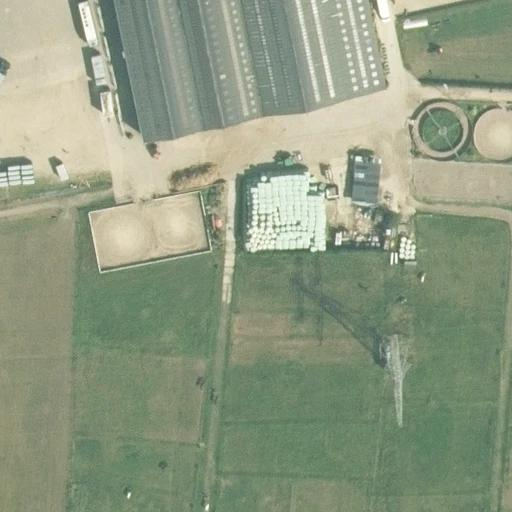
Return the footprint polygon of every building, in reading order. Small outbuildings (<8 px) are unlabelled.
[(116,0),(144,137),(386,87),(367,0),(116,0)] [(511,62),(430,59),(429,79),(511,82),(511,62)] [(375,205),(384,154),(358,150),(350,201),(375,205)] [(0,289),(29,291),(30,250),(0,249),(0,289)] [(0,294),(0,334),(27,336),(28,295),(0,294)] [(0,379),(25,381),(26,339),(0,338),(0,379)] [(0,432),(22,433),(24,393),(0,392),(0,432)] [(21,440),(0,439),(0,479),(20,480),(21,440)] [(0,511),(18,511),(19,486),(0,484),(0,511)]
